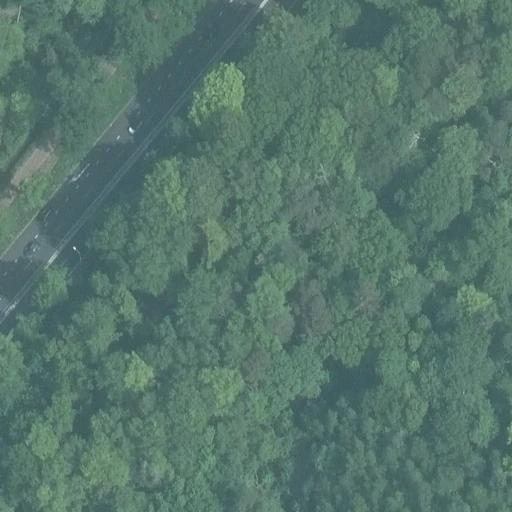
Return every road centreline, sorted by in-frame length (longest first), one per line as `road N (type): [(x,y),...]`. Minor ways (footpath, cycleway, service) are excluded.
road 1 (track): [(89,511),(88,435),(124,374),(334,93),(427,29),(443,0)]
road 2 (primary): [(0,340),(282,0)]
road 3 (primary): [(248,0),(0,299)]
